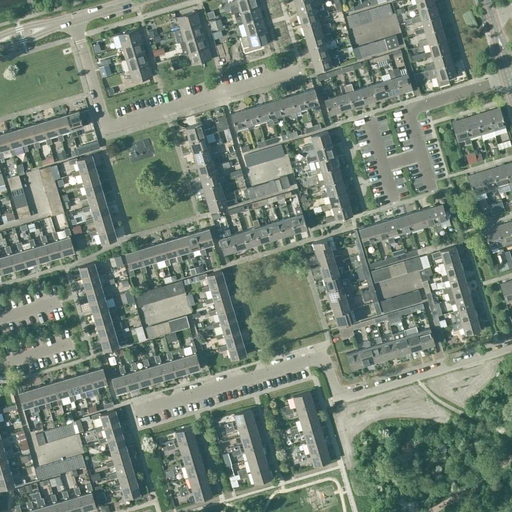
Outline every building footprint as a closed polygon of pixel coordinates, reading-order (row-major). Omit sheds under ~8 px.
[(236,0),(239,11),(259,5),(257,0),(236,0)] [(314,0),(294,0),(297,11),(314,6),(323,3),(322,0),(314,0)] [(411,10),(417,8),(434,3),(433,0),(414,0),(416,3),(410,4),(411,10)] [(389,3),(384,5),(387,16),(392,14),(389,3)] [(415,22),(421,20),(438,15),(434,3),(417,8),(419,14),(413,16),(415,22)] [(259,5),(239,11),(243,23),(263,17),(259,5)] [(384,5),(378,7),(381,17),(387,16),(384,5)] [(316,13),(314,6),(297,11),(301,23),(317,18),(328,15),(327,10),(316,13)] [(378,7),(372,8),(376,19),(381,17),(378,7)] [(372,8),(367,10),(371,21),(376,19),(372,8)] [(177,16),(180,28),(200,23),(196,10),(177,16)] [(367,10),(362,11),(365,22),(371,21),(367,10)] [(362,11),(357,13),(360,24),(365,22),(362,11)] [(355,25),(360,24),(357,13),(351,15),(355,25)] [(349,27),(355,25),(351,15),(345,16),(349,27)] [(418,33),(424,31),(441,26),(438,15),(421,20),(423,26),(417,28),(418,33)] [(266,29),(263,17),(243,23),(247,35),(266,29)] [(304,35),(321,30),(327,28),(326,23),(319,25),(317,18),(301,23),(304,35)] [(200,23),(180,28),(184,40),(204,35),(200,23)] [(445,38),(441,26),(424,31),(426,38),(420,40),(422,45),(428,43),(445,38)] [(121,46),(141,40),(137,28),(118,34),(121,46)] [(270,42),(266,29),(247,35),(250,47),(270,42)] [(323,35),(321,30),(304,35),(308,46),(325,41),(332,39),(330,33),(323,35)] [(395,34),(384,38),(387,49),(399,45),(395,34)] [(183,54),(188,53),(207,47),(204,35),(184,40),(184,41),(179,42),(183,54)] [(384,38),(379,39),(382,50),(387,49),(384,38)] [(445,38),(428,43),(430,50),(424,52),(426,57),(432,55),(448,50),(445,38)] [(379,39),(374,41),(377,52),(382,50),(379,39)] [(121,46),(125,58),(144,53),(141,40),(121,46)] [(327,49),(325,41),(308,46),(312,58),(334,52),(338,51),(336,46),(327,49)] [(371,53),(377,52),(374,41),(368,43),(371,53)] [(366,55),(371,53),(368,43),(363,44),(366,55)] [(363,44),(357,46),(361,57),(366,55),(363,44)] [(355,59),(361,57),(357,46),(352,48),(355,59)] [(207,47),(188,53),(191,65),(211,59),(207,47)] [(405,54),(407,60),(420,56),(419,50),(405,54)] [(452,63),(448,50),(432,55),(434,62),(425,65),(426,70),(452,63)] [(334,52),(312,58),(315,70),(339,63),(337,56),(334,57),(332,53),(334,52)] [(128,70),(148,65),(144,53),(125,58),(128,70)] [(388,53),(376,57),(378,62),(389,58),(388,53)] [(454,74),(458,73),(455,66),(453,66),(452,63),(426,70),(428,77),(435,75),(438,85),(449,82),(448,79),(455,77),(454,74)] [(342,73),(354,69),(352,64),(340,68),(342,73)] [(151,77),(148,65),(128,70),(132,83),(151,77)] [(340,68),(328,72),(330,76),(342,73),(340,68)] [(398,68),(393,70),(400,91),(404,90),(405,92),(412,90),(411,88),(412,88),(407,73),(400,75),(398,68)] [(390,78),(383,80),(388,95),(400,91),(393,70),(388,72),(390,78)] [(318,80),(330,76),(328,72),(316,76),(318,80)] [(383,80),(371,84),(376,99),(388,95),(383,80)] [(351,83),(345,84),(352,106),(364,103),(360,87),(353,89),(351,83)] [(342,93),(336,95),(340,110),(352,106),(345,84),(340,86),(342,93)] [(371,84),(360,87),(364,103),(376,99),(371,84)] [(321,110),(319,103),(315,88),(303,91),(307,107),(313,105),(316,111),(321,110)] [(328,114),(340,110),(336,95),(329,97),(327,90),(322,92),(328,114)] [(303,91),(291,95),(295,110),(307,107),(303,91)] [(297,116),(295,110),(291,95),(279,98),(283,114),(290,112),(292,118),(297,116)] [(276,116),(283,114),(279,98),(267,102),(273,124),(278,123),(276,116)] [(268,126),(273,124),(267,102),(255,106),(259,121),(266,119),(268,126)] [(255,106),(243,109),(247,124),(259,121),(255,106)] [(499,106),(486,110),(492,130),(505,126),(499,106)] [(235,128),(247,124),(243,109),(231,113),(235,128)] [(78,110),(67,113),(71,128),(69,129),(72,136),(76,135),(73,127),(83,125),(83,124),(79,111),(78,110)] [(84,110),(79,111),(83,124),(89,122),(84,110)] [(486,110),(475,114),(481,133),(492,130),(486,110)] [(67,113),(55,116),(60,132),(57,132),(60,140),(64,139),(62,131),(69,129),(71,128),(67,113)] [(475,114),(463,117),(469,137),(481,133),(475,114)] [(185,127),(189,139),(206,134),(212,133),(229,127),(225,115),(218,117),(219,121),(214,122),(215,126),(204,129),(202,121),(185,127)] [(55,116),(43,120),(48,135),(46,136),(48,144),(52,142),(50,134),(57,132),(60,132),(55,116)] [(457,141),(469,137),(463,117),(451,121),(457,141)] [(43,120),(31,124),(36,139),(33,139),(36,147),(40,146),(38,138),(46,136),(48,135),(43,120)] [(31,124),(19,127),(23,142),(21,143),(23,151),(28,150),(26,142),(33,139),(36,139),(31,124)] [(19,127),(7,131),(12,146),(10,146),(12,154),(16,153),(14,145),(21,143),(23,142),(19,127)] [(2,149),(10,146),(12,146),(7,131),(0,132),(0,157),(0,158),(4,157),(2,149)] [(303,151),(314,148),(331,143),(327,131),(310,136),(312,143),(302,146),(303,151)] [(278,141),(290,137),(289,133),(277,136),(278,141)] [(189,139),(192,151),(210,146),(222,142),(221,137),(208,141),(206,134),(189,139)] [(277,136),(264,140),(266,145),(278,141),(277,136)] [(507,136),(494,140),(496,146),(509,142),(507,136)] [(307,163),(317,160),(334,154),(331,143),(314,148),(316,155),(306,158),(307,163)] [(282,144),(276,146),(280,157),(285,155),(282,144)] [(192,151),(196,163),(213,158),(219,156),(217,151),(212,153),(210,146),(192,151)] [(276,146),(271,148),(274,159),(280,157),(276,146)] [(269,160),(274,159),(271,148),(266,149),(269,160)] [(264,162),(269,160),(266,149),(260,151),(264,162)] [(469,149),(462,152),(467,161),(474,158),(469,149)] [(258,164),(264,162),(260,151),(255,152),(258,164)] [(255,152),(249,154),(253,165),(258,164),(255,152)] [(50,154),(37,156),(38,164),(51,162),(50,154)] [(78,162),(80,169),(81,171),(95,167),(91,154),(77,158),(76,156),(68,159),(70,164),(78,162)] [(248,167),(253,165),(249,154),(244,156),(248,167)] [(338,167),(334,154),(317,160),(319,167),(306,171),(308,176),(321,172),(338,167)] [(215,163),(213,158),(196,163),(199,175),(217,169),(217,170),(230,166),(228,160),(221,163),(215,163)] [(511,161),(503,164),(508,184),(511,182),(511,161)] [(41,174),(52,170),(51,164),(39,168),(41,174)] [(503,164),(491,168),(496,187),(508,184),(503,164)] [(81,171),(80,169),(72,171),(74,176),(81,173),(84,180),(84,183),(99,179),(95,167),(81,171)] [(338,167),(321,172),(323,178),(318,180),(319,185),(324,184),(342,179),(338,167)] [(485,191),(496,187),(491,168),(479,171),(485,191)] [(199,175),(203,187),(220,182),(226,180),(224,175),(219,177),(217,170),(217,169),(199,175)] [(54,176),(52,170),(41,174),(42,180),(54,176)] [(472,194),(485,191),(479,171),(467,175),(472,194)] [(280,177),(280,178),(283,186),(294,182),(291,173),(280,177)] [(7,177),(9,184),(20,180),(19,174),(7,177)] [(42,180),(44,185),(56,182),(54,176),(42,180)] [(275,180),(278,190),(283,189),(283,186),(280,178),(275,180)] [(102,191),(99,179),(84,183),(84,180),(75,183),(77,188),(85,185),(87,193),(88,195),(102,191)] [(345,191),(342,179),(324,184),(326,190),(321,192),(323,198),(328,196),(345,191)] [(20,180),(9,184),(10,190),(22,186),(20,180)] [(275,180),(269,182),(272,192),(278,190),(275,180)] [(44,185),(46,191),(58,188),(56,182),(44,185)] [(220,182),(203,187),(207,199),(224,193),(224,194),(229,192),(228,187),(222,189),(220,182)] [(269,182),(264,183),(267,194),(272,192),(269,182)] [(261,195),(267,194),(264,183),(258,185),(261,195)] [(258,185),(253,187),(256,197),(261,195),(258,185)] [(24,192),(22,186),(10,190),(12,196),(24,192)] [(250,199),(256,197),(253,187),(247,188),(250,199)] [(46,191),(48,197),(59,194),(58,188),(46,191)] [(88,195),(87,193),(79,195),(80,200),(88,197),(91,204),(91,207),(106,203),(102,191),(88,195)] [(322,211),(332,208),(349,202),(345,191),(328,196),(330,203),(320,206),(322,211)] [(26,198),(24,192),(12,196),(14,202),(26,198)] [(226,201),(224,194),(224,193),(207,199),(210,210),(238,202),(236,198),(226,201)] [(48,197),(49,203),(61,200),(59,194),(48,197)] [(26,198),(14,202),(16,207),(27,204),(26,198)] [(49,203),(51,209),(63,206),(61,200),(49,203)] [(349,202),(332,208),(334,215),(324,218),(325,222),(353,214),(349,202)] [(430,205),(435,221),(438,231),(444,229),(441,219),(446,218),(441,202),(430,205)] [(109,214),(106,203),(91,207),(91,204),(82,207),(84,212),(92,209),(94,216),(95,219),(109,214)] [(29,210),(27,204),(16,207),(17,213),(29,210)] [(430,205),(419,209),(423,225),(435,221),(430,205)] [(63,206),(51,209),(53,215),(65,212),(63,206)] [(296,215),(290,217),(295,232),(307,228),(302,213),(300,207),(294,208),(296,215)] [(419,209),(407,212),(411,228),(423,225),(419,209)] [(31,216),(29,210),(17,213),(19,219),(31,216)] [(407,212),(395,216),(400,232),(411,228),(407,212)] [(113,226),(109,214),(95,219),(94,216),(86,218),(87,223),(96,221),(98,228),(98,230),(113,226)] [(383,220),(388,235),(390,242),(395,240),(393,234),(400,232),(395,216),(383,220)] [(290,217),(278,220),(283,235),(295,232),(290,217)] [(259,242),(271,239),(266,224),(260,226),(258,219),(252,221),(254,227),(259,242)] [(278,220),(266,224),(271,239),(283,235),(278,220)] [(383,220),(371,223),(376,239),(388,235),(383,220)] [(70,224),(72,232),(80,230),(78,222),(70,224)] [(511,238),(507,222),(495,225),(501,245),(504,244),(505,246),(511,243),(511,238)] [(363,243),(376,239),(371,223),(358,227),(363,243)] [(489,248),(501,245),(495,225),(483,229),(489,248)] [(98,230),(98,228),(89,230),(91,235),(99,233),(102,242),(116,237),(113,226),(98,230)] [(67,236),(59,238),(57,239),(61,254),(75,250),(70,236),(72,235),(69,227),(64,229),(67,236)] [(254,227),(242,231),(247,246),(259,242),(254,227)] [(209,228),(197,231),(201,246),(199,247),(201,254),(206,253),(203,245),(213,243),(209,228)] [(354,242),(359,241),(356,229),(351,231),(354,242)] [(55,240),(47,242),(45,243),(49,258),(61,254),(57,239),(59,238),(57,231),(52,232),(55,240)] [(197,231),(185,234),(190,249),(187,250),(190,258),(194,256),(192,249),(199,247),(201,246),(197,231)] [(242,231),(230,234),(235,249),(247,246),(242,231)] [(43,243),(35,245),(33,246),(38,261),(49,258),(45,243),(47,242),(45,234),(40,236),(43,243)] [(185,234),(173,238),(177,253),(175,253),(177,261),(182,260),(180,252),(187,250),(190,249),(185,234)] [(223,253),(235,249),(230,234),(218,238),(223,253)] [(312,241),(315,253),(331,249),(328,237),(312,241)] [(26,265),(38,261),(33,246),(35,245),(33,238),(29,239),(31,247),(24,249),(21,250),(26,265)] [(173,238),(161,241),(166,256),(163,257),(166,265),(170,264),(168,255),(175,253),(177,253),(173,238)] [(452,238),(439,242),(441,247),(454,243),(452,238)] [(19,250),(11,253),(9,253),(14,268),(26,265),(21,250),(24,249),(21,241),(17,243),(19,250)] [(156,259),(163,257),(166,256),(161,241),(149,245),(153,260),(151,260),(153,268),(158,267),(156,259)] [(354,242),(358,254),(363,253),(359,241),(354,242)] [(440,254),(442,261),(458,256),(455,244),(430,251),(432,257),(440,254)] [(7,254),(0,255),(0,266),(2,272),(14,268),(9,253),(11,253),(9,245),(5,246),(7,254)] [(143,262),(151,260),(153,260),(149,245),(137,249),(141,263),(139,264),(141,272),(146,270),(143,262)] [(430,245),(416,249),(418,254),(432,250),(430,245)] [(132,266),(139,264),(141,263),(137,249),(124,252),(128,267),(127,267),(129,275),(134,274),(132,266)] [(319,265),(335,261),(341,259),(339,253),(333,255),(331,249),(315,253),(319,265)] [(416,249),(404,253),(406,258),(418,254),(416,249)] [(358,254),(361,266),(367,265),(363,253),(358,254)] [(394,261),(406,258),(404,253),(393,256),(394,261)] [(120,255),(113,257),(116,267),(123,265),(120,255)] [(393,256),(381,260),(383,265),(394,261),(393,256)] [(413,269),(418,268),(415,257),(415,256),(409,258),(413,269)] [(458,256),(442,261),(446,273),(462,268),(458,256)] [(409,258),(404,260),(407,271),(413,269),(409,258)] [(370,269),(383,265),(381,260),(369,264),(370,269)] [(407,271),(404,260),(398,261),(402,273),(407,271)] [(97,273),(98,275),(106,273),(104,268),(97,271),(94,261),(79,266),(82,277),(97,273)] [(335,261),(319,265),(323,277),(338,272),(345,271),(343,265),(337,267),(335,261)] [(396,274),(402,273),(398,261),(393,263),(396,274)] [(391,276),(396,274),(393,263),(387,265),(391,276)] [(367,265),(361,266),(365,278),(370,276),(367,265)] [(387,265),(382,266),(385,278),(391,276),(387,265)] [(376,268),(380,279),(385,278),(382,266),(376,268)] [(418,269),(421,281),(429,278),(428,275),(432,274),(430,266),(428,266),(423,267),(418,269)] [(374,281),(380,279),(376,268),(371,270),(374,281)] [(462,268),(446,273),(440,275),(442,281),(448,279),(450,285),(465,280),(462,268)] [(207,277),(209,284),(210,286),(225,282),(221,269),(207,274),(206,272),(198,275),(199,279),(207,277)] [(340,279),(338,272),(323,277),(326,289),(346,283),(349,282),(347,277),(340,279)] [(100,282),(98,275),(97,273),(82,277),(86,289),(101,284),(101,287),(109,284),(108,280),(100,282)] [(374,289),(370,276),(365,278),(369,290),(374,289)] [(421,281),(425,293),(430,292),(427,280),(430,279),(429,278),(421,281)] [(176,281),(179,293),(185,291),(182,279),(176,281)] [(505,302),(511,299),(511,281),(511,279),(499,282),(505,302)] [(465,280),(450,285),(441,287),(443,293),(451,290),(453,297),(469,292),(465,280)] [(174,295),(179,293),(176,281),(170,283),(174,295)] [(210,286),(209,284),(201,286),(203,291),(210,288),(213,296),(213,298),(228,294),(225,282),(210,286)] [(168,296),(174,295),(170,283),(164,285),(168,296)] [(348,289),(346,283),(326,289),(330,301),(346,296),(352,295),(350,289),(348,289)] [(86,289),(89,301),(104,297),(105,299),(113,297),(111,292),(103,294),(101,287),(101,284),(86,289)] [(162,298),(168,296),(164,285),(158,286),(162,298)] [(156,300),(162,298),(158,286),(152,288),(156,300)] [(150,302),(156,300),(152,288),(147,290),(150,302)] [(371,299),(372,302),(377,300),(374,289),(369,290),(361,292),(364,301),(371,299)] [(419,289),(413,290),(416,301),(422,300),(419,289)] [(144,304),(150,302),(147,290),(141,292),(144,304)] [(408,292),(411,303),(416,301),(413,290),(408,292)] [(144,304),(141,292),(135,293),(138,305),(144,304)] [(405,305),(411,303),(408,292),(402,294),(405,305)] [(425,293),(429,305),(434,304),(430,292),(425,293)] [(469,292),(453,297),(457,309),(472,304),(469,292)] [(232,306),(228,294),(213,298),(213,296),(205,298),(206,303),(214,301),(216,308),(217,310),(232,306)] [(402,294),(397,295),(400,306),(405,305),(402,294)] [(397,295),(391,297),(394,308),(400,306),(397,295)] [(346,296),(330,301),(333,313),(349,308),(346,296)] [(89,301),(93,313),(107,308),(108,311),(116,309),(114,303),(107,306),(105,299),(104,297),(89,301)] [(385,298),(389,309),(394,308),(391,297),(385,298)] [(383,311),(389,309),(385,298),(380,300),(383,311)] [(377,300),(372,302),(376,315),(381,313),(377,300)] [(422,303),(410,307),(411,312),(423,308),(422,303)] [(434,304),(429,305),(432,316),(437,315),(434,304)] [(476,316),(472,304),(457,309),(460,321),(476,316)] [(235,318),(232,306),(217,310),(216,308),(208,310),(210,315),(218,313),(220,320),(220,322),(235,318)] [(410,307),(398,310),(399,315),(411,312),(410,307)] [(93,313),(96,325),(111,320),(112,323),(120,320),(118,316),(110,318),(108,311),(107,308),(93,313)] [(353,320),(349,308),(333,313),(337,325),(353,320)] [(398,310),(386,314),(388,319),(399,315),(398,310)] [(186,314),(180,316),(184,327),(190,325),(186,314)] [(376,322),(388,319),(386,314),(374,318),(376,322)] [(441,327),(437,315),(432,316),(436,328),(441,327)] [(180,316),(174,318),(178,329),(184,327),(180,316)] [(480,328),(476,316),(460,321),(451,324),(452,329),(462,326),(464,333),(480,328)] [(172,331),(178,329),(174,318),(168,319),(172,331)] [(239,330),(235,318),(220,322),(220,320),(212,322),(213,327),(217,326),(219,333),(223,332),(224,334),(239,330)] [(364,326),(376,322),(374,318),(362,321),(364,326)] [(166,333),(172,331),(168,319),(163,321),(166,333)] [(111,320),(96,325),(99,337),(114,332),(115,335),(123,332),(122,328),(114,330),(112,323),(111,320)] [(160,334),(166,333),(163,321),(157,323),(160,334)] [(362,321),(351,325),(352,330),(364,326),(362,321)] [(154,336),(160,334),(157,323),(151,325),(154,336)] [(148,338),(154,336),(151,325),(145,326),(148,338)] [(354,335),(352,330),(351,325),(338,328),(341,339),(354,335)] [(429,327),(417,330),(422,346),(434,343),(429,327)] [(445,340),(441,327),(436,328),(440,341),(445,340)] [(223,332),(219,333),(215,334),(217,339),(225,337),(227,344),(227,346),(242,342),(239,330),(224,334),(223,332)] [(417,330),(405,334),(410,350),(422,346),(417,330)] [(117,342),(115,335),(114,332),(99,337),(103,350),(118,345),(118,347),(127,344),(125,339),(117,342)] [(398,354),(393,337),(392,332),(386,333),(388,339),(381,341),(386,357),(398,354)] [(405,334),(393,337),(398,354),(399,356),(406,354),(406,351),(410,350),(405,334)] [(386,357),(381,341),(380,335),(374,337),(376,343),(370,345),(374,361),(386,357)] [(364,346),(358,348),(363,364),(374,361),(370,345),(368,339),(362,341),(364,346)] [(246,354),(242,342),(227,346),(227,344),(219,346),(220,351),(228,348),(231,358),(246,354)] [(193,352),(186,355),(183,355),(188,371),(200,367),(195,352),(197,352),(195,343),(190,345),(193,352)] [(181,356),(173,358),(171,359),(175,374),(188,371),(183,355),(186,355),(183,347),(178,348),(181,356)] [(351,368),(363,364),(358,348),(346,352),(351,368)] [(163,378),(175,374),(171,359),(173,358),(171,351),(167,352),(169,359),(161,362),(158,362),(163,378)] [(156,363),(149,365),(147,366),(151,381),(163,378),(158,362),(161,362),(159,354),(154,356),(156,363)] [(145,366),(137,369),(135,369),(139,385),(151,381),(147,366),(149,365),(147,357),(142,359),(145,366)] [(133,370),(126,372),(123,373),(128,388),(139,385),(135,369),(137,369),(135,361),(130,363),(133,370)] [(116,392),(128,388),(123,373),(126,372),(123,365),(118,366),(121,373),(111,376),(116,392)] [(102,366),(89,370),(94,386),(96,385),(107,382),(102,366)] [(98,393),(96,385),(94,386),(89,370),(77,374),(82,389),(84,389),(92,386),(94,394),(98,393)] [(86,396),(84,389),(82,389),(77,374),(65,377),(70,393),(72,392),(80,390),(82,398),(86,396)] [(65,377),(53,381),(58,396),(60,396),(68,393),(70,402),(75,400),(72,392),(70,393),(65,377)] [(53,381),(41,385),(46,400),(48,399),(55,397),(58,405),(62,404),(60,396),(58,396),(53,381)] [(41,385),(30,388),(34,403),(36,403),(43,401),(45,409),(51,407),(48,399),(46,400),(41,385)] [(34,403),(30,388),(18,391),(23,407),(32,404),(35,411),(39,410),(36,403),(34,403)] [(293,395),(297,407),(313,402),(309,390),(293,395)] [(297,407),(300,418),(316,413),(313,402),(297,407)] [(234,412),(237,424),(254,419),(250,407),(234,412)] [(100,416),(102,423),(103,425),(118,420),(114,408),(100,413),(99,411),(91,414),(92,418),(100,416)] [(220,420),(219,411),(212,413),(214,421),(220,420)] [(316,413),(300,418),(303,430),(319,425),(316,413)] [(254,419),(237,424),(241,435),(257,431),(254,419)] [(103,425),(102,423),(94,425),(96,430),(103,427),(106,435),(106,437),(121,432),(118,420),(103,425)] [(73,421),(66,423),(70,435),(76,433),(73,421)] [(66,423),(60,425),(64,437),(70,435),(66,423)] [(60,425),(54,427),(58,439),(64,437),(60,425)] [(174,430),(178,442),(194,437),(191,425),(174,430)] [(323,436),(319,425),(303,430),(307,441),(323,436)] [(80,427),(80,435),(95,435),(95,430),(89,430),(89,426),(80,427)] [(54,427),(48,429),(52,440),(58,439),(54,427)] [(45,442),(52,440),(48,429),(42,430),(42,431),(45,442)] [(38,445),(45,442),(42,431),(35,434),(38,445)] [(241,435),(244,447),(261,442),(257,431),(241,435)] [(125,444),(121,432),(106,437),(106,435),(98,437),(99,443),(107,441),(109,447),(110,449),(125,444)] [(323,436),(307,441),(310,452),(326,448),(323,436)] [(0,449),(3,448),(4,450),(11,448),(10,443),(2,445),(1,440),(0,438),(0,437),(0,449)] [(178,442),(181,453),(198,448),(194,437),(178,442)] [(244,447),(248,459),(264,454),(261,442),(244,447)] [(110,449),(109,447),(102,449),(103,454),(111,451),(113,459),(113,461),(129,456),(125,444),(110,449)] [(0,449),(0,462),(7,460),(7,462),(15,459),(14,454),(6,457),(4,450),(3,448),(0,449)] [(198,448),(181,453),(184,465),(201,460),(198,448)] [(330,460),(326,448),(310,452),(313,464),(330,460)] [(82,453),(76,455),(79,467),(85,465),(82,453)] [(264,454),(248,459),(251,470),(267,465),(264,454)] [(79,467),(76,455),(70,456),(73,468),(79,467)] [(67,470),(73,468),(70,456),(64,458),(67,470)] [(132,468),(129,456),(113,461),(113,459),(105,461),(107,466),(114,464),(116,471),(117,473),(132,468)] [(61,472),(67,470),(64,458),(58,460),(61,472)] [(0,462),(0,475),(10,472),(11,474),(18,471),(17,467),(9,469),(7,462),(7,460),(0,462)] [(55,474),(61,472),(58,460),(52,462),(55,474)] [(204,471),(201,460),(184,465),(188,476),(204,471)] [(49,475),(55,474),(52,462),(46,463),(49,475)] [(43,477),(49,475),(46,463),(40,465),(43,477)] [(38,479),(43,477),(40,465),(34,467),(38,479)] [(271,477),(267,465),(251,470),(254,482),(271,477)] [(136,480),(132,468),(117,473),(116,471),(109,473),(110,478),(118,476),(120,483),(120,485),(136,480)] [(204,471),(188,476),(191,488),(208,483),(204,471)] [(13,481),(11,474),(10,472),(0,475),(0,488),(13,484),(14,486),(22,483),(21,478),(13,481)] [(139,492),(136,480),(120,485),(120,483),(112,485),(114,490),(121,488),(124,497),(139,492)] [(88,491),(81,493),(79,494),(83,509),(95,505),(91,491),(92,491),(90,482),(86,483),(88,491)] [(211,495),(208,483),(191,488),(194,500),(211,495)] [(71,511),(72,511),(83,509),(79,494),(81,493),(78,486),(74,487),(76,495),(69,497),(67,498),(71,511)] [(64,498),(56,501),(55,501),(58,511),(71,511),(67,498),(69,497),(66,489),(62,491),(64,498)] [(32,511),(45,511),(43,505),(45,504),(43,496),(41,497),(39,490),(31,493),(32,497),(35,497),(38,506),(33,508),(31,508),(32,511)] [(52,502),(45,504),(43,505),(45,511),(58,511),(55,501),(56,501),(54,493),(50,494),(52,502)] [(258,511),(269,506),(265,498),(254,502),(258,511)] [(28,509),(21,511),(19,511),(32,511),(31,508),(33,508),(30,500),(26,501),(28,509)]
